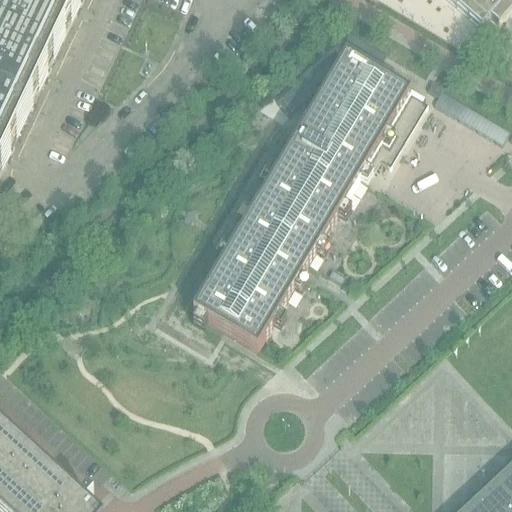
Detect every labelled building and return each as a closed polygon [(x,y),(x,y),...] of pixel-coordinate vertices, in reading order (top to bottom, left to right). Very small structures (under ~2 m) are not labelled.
[(9,0),(0,20),(0,170),(3,164),(6,165),(11,155),(8,154),(40,85),(43,86),(48,76),(45,75),(73,15),(76,17),(80,7),(77,6),(79,0),(9,0)] [(511,0),(445,0),(481,32),(490,22),(498,29),(511,13),(511,0)] [(341,50),(353,57),(361,44),(349,36),(341,50)] [(386,59),(361,44),(353,57),(379,72),(386,59)] [(346,61),(192,317),(222,335),(257,356),(257,355),(273,329),(301,283),(305,276),(309,269),(366,174),(373,178),(379,166),(390,173),(427,110),(410,100),(410,99),(346,61)] [(442,91),(431,85),(427,93),(438,99),(442,91)] [(441,95),(433,108),(446,116),(453,102),(441,95)] [(344,281),(331,273),(328,279),(341,287),(344,281)] [(0,435),(0,511),(89,511),(93,507),(87,501),(80,509),(0,435)] [(511,511),(511,471),(467,511),(511,511)]
